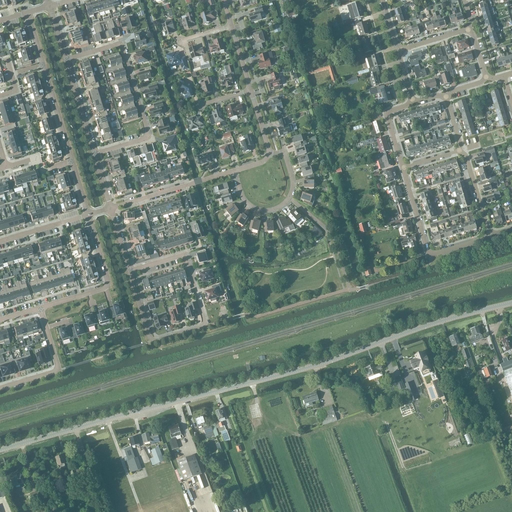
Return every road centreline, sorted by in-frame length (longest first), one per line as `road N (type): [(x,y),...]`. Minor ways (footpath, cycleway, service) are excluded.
road 1 (tertiary): [(0,450),(511,302)]
road 2 (residential): [(65,59),(122,48),(147,132),(94,153)]
road 3 (residential): [(129,271),(185,257),(204,324),(152,339)]
road 4 (residential): [(43,64),(88,214)]
road 5 (residential): [(88,214),(106,286),(40,307)]
road 6 (residential): [(269,152),(284,154),(292,179),(281,205),(266,210),(246,202),(233,170)]
